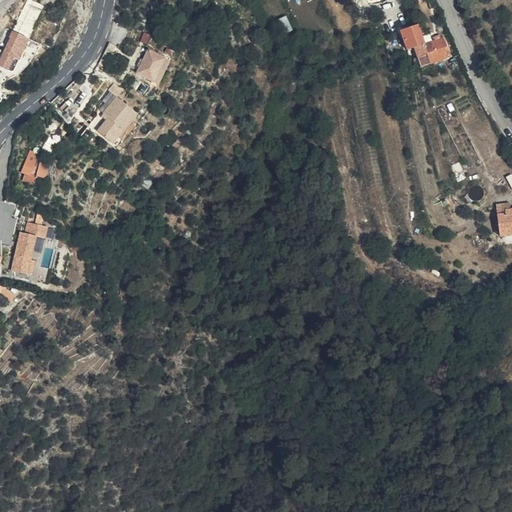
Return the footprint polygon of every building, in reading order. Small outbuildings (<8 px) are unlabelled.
[(293,29),(287,15),(279,18),(285,32),(293,29)] [(403,47),(410,46),(408,25),(400,26),(403,47)] [(394,48),(403,47),(400,26),(392,27),(394,48)] [(7,42),(0,58),(0,72),(5,75),(11,62),(17,64),(26,43),(11,36),(8,43),(7,42)] [(410,46),(403,47),(406,67),(434,63),(432,44),(410,46)] [(166,57),(149,48),(137,71),(154,80),(166,57)] [(171,60),(166,57),(154,80),(159,82),(171,60)] [(139,113),(118,95),(104,112),(110,117),(100,129),(115,142),(139,113)] [(30,160),(25,159),(23,167),(20,166),(16,178),(27,181),(29,176),(25,174),(30,160)] [(43,177),(33,174),(28,190),(34,193),(37,186),(39,187),(43,177)] [(511,249),(511,222),(502,224),(494,226),(495,231),(487,233),(491,254),(511,249)] [(46,241),(49,228),(27,223),(25,234),(19,233),(10,273),(27,278),(28,274),(33,275),(35,263),(31,262),(36,238),(46,241)]
